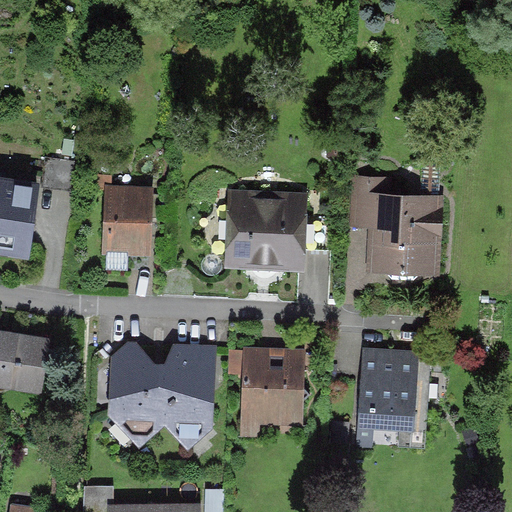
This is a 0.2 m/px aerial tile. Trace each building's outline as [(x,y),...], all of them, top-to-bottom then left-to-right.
[(382,178),(353,177),(352,228),(371,229),(370,274),(440,276),(442,194),(382,192),(382,178)] [(41,185),(0,179),(0,252),(31,257),(41,185)] [(152,192),(107,191),(106,255),(151,255),(152,192)] [(309,195),(227,192),(225,266),(307,268),(309,195)] [(48,339),(0,331),(0,384),(40,390),(48,339)] [(213,427),(197,408),(211,396),(205,389),(215,380),(216,357),(194,356),(195,349),(175,347),(166,365),(158,365),(144,351),(140,354),(131,344),(114,358),(126,372),(113,384),(127,399),(112,412),(141,445),(167,422),(190,448),(213,427)] [(306,350),(232,349),(232,368),(246,368),(245,425),(305,426),(305,402),(313,396),(305,388),(306,350)] [(420,353),(363,349),(357,441),(373,442),(374,431),(400,433),(399,447),(425,448),(431,360),(420,359),(420,353)] [(114,487),(86,487),(86,511),(113,511),(114,509),(114,487)] [(225,511),(225,490),(208,490),(207,511),(225,511)]
